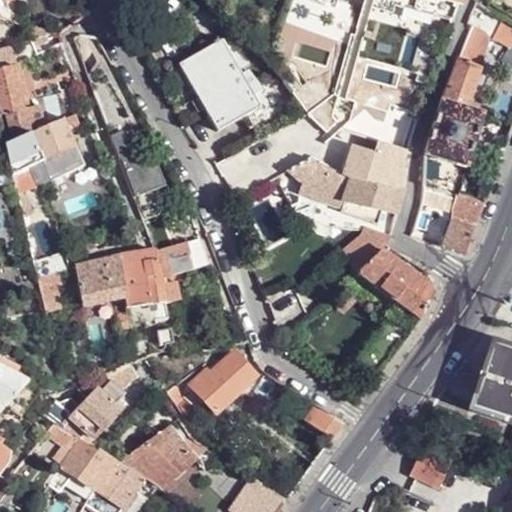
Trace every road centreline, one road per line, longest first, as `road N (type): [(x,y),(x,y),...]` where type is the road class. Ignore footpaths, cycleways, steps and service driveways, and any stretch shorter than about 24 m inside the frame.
road 1 (residential): [(378,426),(273,359),(208,204),(102,15)]
road 2 (residential): [(471,0),(417,153),(402,233),(405,246),(478,291)]
road 3 (tertiary): [(378,426),(478,291)]
